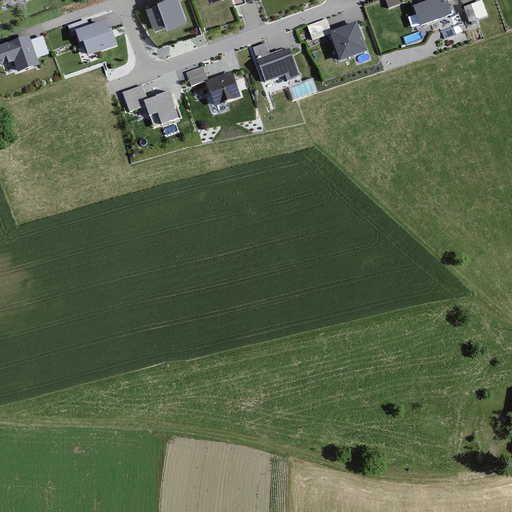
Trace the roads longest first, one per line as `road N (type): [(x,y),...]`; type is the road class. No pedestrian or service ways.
road 1 (track): [(0,417),(188,427),(374,476),(444,480),(511,468)]
road 2 (residential): [(336,4),(148,73)]
road 3 (residential): [(148,73),(120,0),(46,25)]
